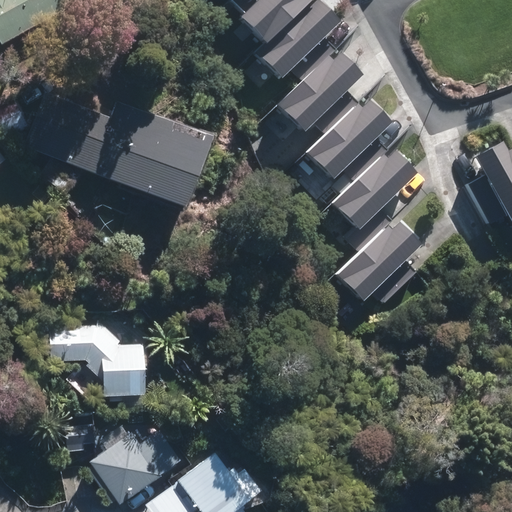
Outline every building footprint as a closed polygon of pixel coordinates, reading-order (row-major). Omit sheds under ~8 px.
[(0,0),(0,36),(6,47),(86,0),(0,0)] [(259,0),(233,25),(259,51),(309,2),(306,0),(259,0)] [(295,137),(355,81),(333,58),(324,66),(321,63),(270,111),(295,137)] [(26,144),(195,211),(223,140),(119,99),(112,117),(47,91),(26,144)] [(0,132),(4,139),(32,121),(16,95),(0,104),(0,132)] [(324,185),(383,128),(362,106),(353,114),(350,110),(299,159),(324,185)] [(511,158),(508,151),(500,155),(496,147),(468,160),(478,180),(463,188),(483,227),(498,220),(505,234),(511,230),(511,158)] [(351,234),(410,178),(388,155),(380,163),(376,160),(326,208),(351,234)] [(70,193),(82,175),(53,157),(41,175),(70,193)] [(355,306),(414,249),(393,227),(384,235),(381,231),(330,280),(355,306)] [(134,349),(108,324),(90,324),(49,325),(50,363),(81,362),(107,383),(107,396),(150,396),(150,349),(134,349)] [(121,505),(183,462),(161,429),(140,444),(132,433),(91,461),(121,505)] [(239,511),(253,502),(217,452),(180,480),(189,493),(183,498),(173,484),(145,504),(150,511),(192,511),(200,506),(204,511),(239,511)]
